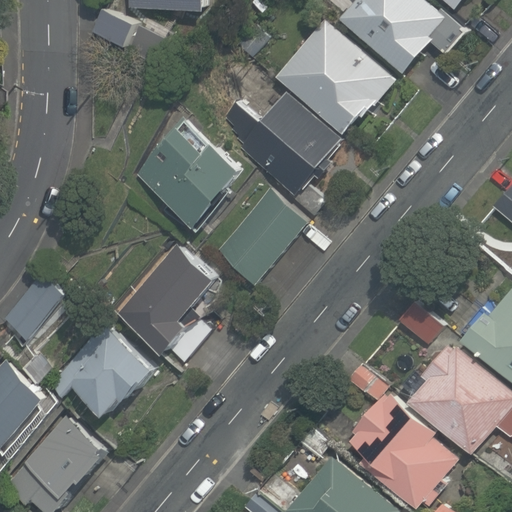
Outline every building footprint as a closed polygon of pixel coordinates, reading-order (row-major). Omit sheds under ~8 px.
[(448,15),(430,0),(354,0),(341,15),(409,69),(435,40),(432,33),(448,15)] [(462,0),(445,0),(456,8),(462,0)] [(163,26),(113,5),(100,37),(150,58),(163,26)] [(398,72),(327,15),(280,72),(351,129),(398,72)] [(348,135),(288,90),(266,119),(241,98),(242,146),(301,192),(348,135)] [(253,168),(195,118),(146,170),(205,224),(253,168)] [(310,218),(269,184),(216,243),(261,283),(310,218)] [(511,184),(495,202),(511,216),(511,184)] [(226,277),(186,240),(126,308),(174,350),(205,314),(200,309),(226,277)] [(78,285),(51,265),(15,313),(42,333),(78,285)] [(511,283),(510,282),(465,333),(511,373),(511,283)] [(442,323),(417,299),(398,321),(424,344),(442,323)] [(164,363),(119,322),(71,374),(116,415),(164,363)] [(511,434),(511,385),(459,339),(409,396),(486,463),(511,434)] [(60,392),(15,354),(0,371),(0,461),(0,462),(60,392)] [(368,364),(355,381),(374,396),(387,378),(368,364)] [(461,453),(390,392),(350,445),(420,507),(461,453)] [(404,511),(406,510),(334,452),(290,505),(298,511),(404,511)] [(284,511),(259,491),(245,509),(248,511),(284,511)]
